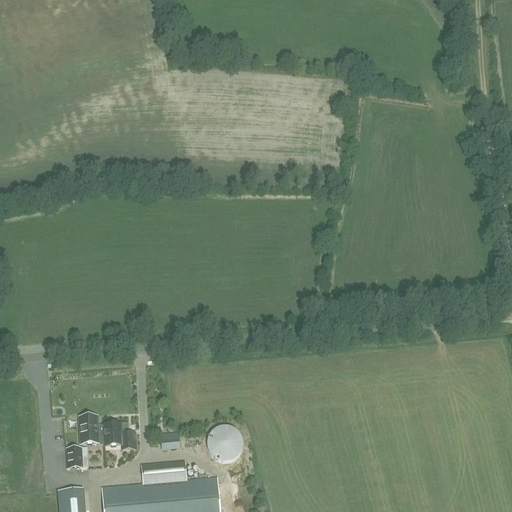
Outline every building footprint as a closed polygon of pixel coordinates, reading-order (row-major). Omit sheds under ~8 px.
[(105,445),(104,429),(97,429),(97,418),(79,419),(81,446),(98,445),(105,445)] [(104,427),(104,429),(105,445),(105,448),(122,447),(122,452),(135,451),(135,435),(121,435),(120,426),(104,427)] [(162,452),(180,450),(179,440),(161,441),(162,452)] [(67,451),(68,471),(88,470),(87,457),(82,457),(82,450),(67,451)] [(219,511),(216,480),(186,482),(185,463),(142,467),(143,486),(102,490),(104,511),(219,511)] [(84,511),(82,491),(58,493),(59,511),(84,511)]
